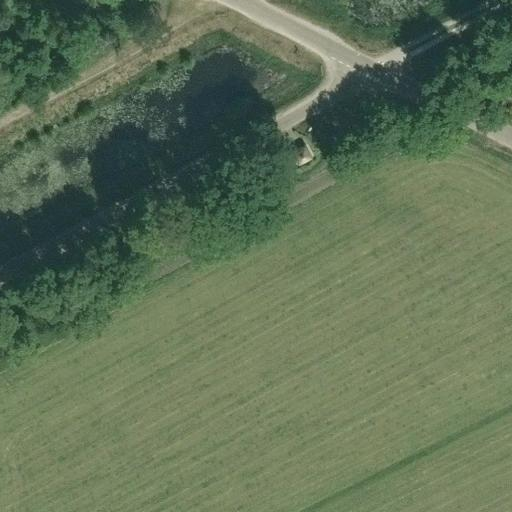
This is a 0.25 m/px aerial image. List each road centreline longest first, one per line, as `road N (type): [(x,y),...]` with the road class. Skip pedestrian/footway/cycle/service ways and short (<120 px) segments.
road 1 (unclassified): [(0,275),(374,70)]
road 2 (track): [(215,0),(0,121)]
road 3 (unclassified): [(374,70),(234,0)]
road 4 (unclassified): [(511,138),(374,70)]
road 5 (track): [(511,7),(407,62),(374,70)]
